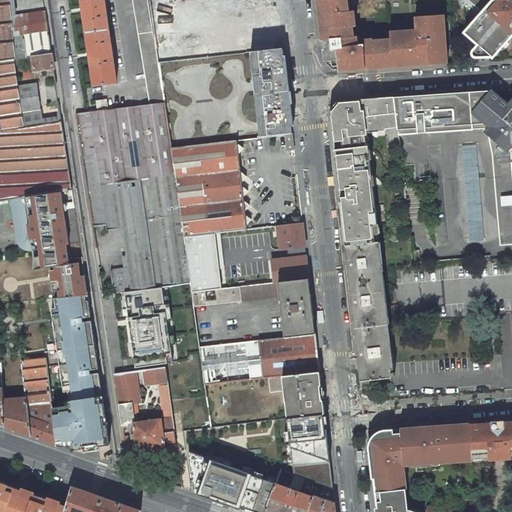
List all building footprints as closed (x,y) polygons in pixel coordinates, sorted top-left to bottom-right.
[(104,0),(81,0),(94,86),(117,83),(104,0)] [(148,0),(132,0),(150,105),(165,103),(159,63),(148,0)] [(317,0),(322,41),(323,40),(324,50),(323,50),(324,61),(332,61),(337,60),(338,66),(338,71),(365,69),(364,45),(358,45),(357,36),(354,36),(353,27),(356,27),(355,20),(352,20),(351,11),(349,11),(347,0),(317,0)] [(464,33),(478,45),(475,50),(474,51),(473,54),(473,55),(474,56),(476,57),(484,56),(488,52),(490,55),(493,57),(511,38),(511,0),(467,0),(482,13),(464,33)] [(0,60),(14,59),(26,57),(23,35),(13,37),(11,17),(10,4),(0,5),(0,60)] [(26,57),(32,56),(51,53),(46,12),(11,17),(13,37),(23,35),(26,57)] [(364,40),(364,45),(365,69),(447,64),(444,15),(415,17),(416,30),(386,32),(387,39),(372,40),(372,39),(364,40)] [(285,134),(292,133),(292,127),(283,56),(283,48),(250,52),(260,137),(285,134)] [(55,73),(51,53),(32,56),(34,76),(43,74),(42,69),(46,68),(47,74),(55,73)] [(292,127),(294,126),(286,56),(283,56),(292,127)] [(0,132),(24,128),(18,86),(14,59),(0,60),(0,132)] [(18,86),(24,128),(62,122),(60,111),(57,112),(58,117),(42,120),(36,83),(18,86)] [(511,100),(508,104),(493,91),(494,90),(394,98),(397,128),(398,135),(483,129),(511,152),(511,167),(511,196),(511,205),(511,204),(511,100)] [(335,150),(345,242),(373,239),(369,212),(374,211),(365,135),(368,135),(368,133),(386,131),(386,129),(397,128),(394,98),(338,102),(331,111),(335,150)] [(96,101),(98,111),(108,110),(106,99),(96,101)] [(85,112),(75,113),(82,155),(98,154),(103,184),(176,174),(172,147),(165,103),(150,105),(108,110),(98,111),(85,112)] [(61,192),(72,191),(62,122),(24,128),(0,132),(0,201),(10,200),(61,192)] [(287,151),(294,150),(292,133),(285,134),(287,151)] [(184,237),(215,233),(247,229),(247,225),(246,214),(245,211),(244,200),(243,197),(242,186),(242,182),(241,171),(239,154),(237,143),(237,140),(172,147),(176,174),(184,237)] [(480,241),(476,146),(462,147),(466,242),(480,241)] [(155,288),(191,282),(184,237),(176,174),(103,184),(98,154),(82,155),(92,227),(106,225),(107,230),(124,228),(128,255),(122,256),(123,268),(111,270),(113,292),(125,291),(155,288)] [(61,192),(10,200),(13,217),(16,217),(19,233),(15,234),(16,240),(18,243),(20,245),(21,246),(23,247),(24,248),(26,248),(28,248),(30,248),(30,250),(33,250),(39,249),(40,256),(42,268),(50,267),(54,267),(55,270),(58,290),(59,298),(87,295),(83,268),(82,257),(68,259),(66,245),(69,245),(61,192)] [(502,206),(511,205),(511,196),(501,197),(502,206)] [(278,225),(281,250),(288,249),(305,246),(302,222),(298,223),(278,225)] [(257,241),(265,240),(264,227),(255,228),(257,241)] [(220,280),(215,233),(184,237),(191,282),(192,292),(221,289),(220,280)] [(391,370),(376,243),(345,247),(361,381),(391,377),(391,370)] [(376,243),(391,370),(394,369),(387,310),(382,268),(379,243),(376,243)] [(289,258),(306,256),(305,246),(288,249),(289,258)] [(275,283),(278,283),(309,279),(306,256),(289,258),(272,260),(275,283)] [(490,258),(382,268),(387,310),(499,300),(509,299),(511,299),(511,257),(490,259),(490,258)] [(247,263),(249,286),(275,283),(272,260),(247,263)] [(58,290),(55,270),(50,271),(51,279),(53,291),(58,290)] [(220,280),(221,289),(246,286),(247,286),(245,277),(220,280)] [(285,337),(315,333),(309,279),(278,283),(280,297),(285,337)] [(168,385),(173,418),(175,432),(183,431),(187,430),(192,430),(211,428),(206,389),(205,385),(200,347),(194,306),(192,292),(191,282),(155,288),(166,368),(168,381),(168,385)] [(246,286),(248,300),(280,297),(278,283),(275,283),(249,286),(247,286),(246,286)] [(248,300),(246,286),(221,289),(192,292),(194,306),(248,300)] [(146,371),(166,368),(155,288),(125,291),(127,306),(136,372),(146,371)] [(57,444),(72,449),(109,444),(87,295),(59,298),(54,298),(56,308),(51,308),(56,340),(63,392),(68,392),(72,391),(73,404),(70,409),(53,412),(57,444)] [(499,310),(510,309),(509,299),(499,300),(499,310)] [(283,376),(320,371),(315,333),(285,337),(258,340),(262,378),(283,376)] [(200,347),(205,385),(262,378),(258,340),(200,347)] [(31,435),(57,444),(53,412),(52,408),(46,357),(22,360),(26,396),(31,435)] [(148,384),(168,381),(166,368),(146,371),(148,384)] [(283,376),(288,417),(325,413),(323,400),(322,398),(320,386),(321,384),(320,371),(283,376)] [(140,401),(136,372),(125,374),(115,375),(119,404),(122,426),(128,425),(128,424),(133,423),(137,449),(137,450),(176,445),(175,432),(173,418),(168,385),(163,387),(167,419),(161,419),(135,423),(132,403),(140,401)] [(65,406),(52,408),(53,412),(70,409),(73,404),(72,391),(68,392),(69,401),(65,406)] [(4,426),(31,435),(26,396),(4,398),(4,426)] [(325,413),(288,417),(294,473),(333,486),(325,413)] [(511,424),(508,421),(487,423),(484,426),(469,427),(472,459),(489,458),(489,460),(511,458),(511,456),(511,455),(511,424)] [(134,449),(137,449),(133,423),(128,424),(128,425),(129,432),(131,434),(134,449)] [(469,427),(469,424),(437,426),(385,430),(379,432),(368,445),(372,478),(374,478),(378,508),(375,508),(375,511),(418,511),(410,509),(408,510),(403,473),(401,471),(403,468),(403,465),(456,461),(456,460),(455,457),(468,456),(469,459),(472,459),(469,427)] [(265,511),(276,483),(190,452),(195,492),(250,511),(265,511)] [(9,485),(0,482),(0,511),(64,511),(65,511),(59,509),(60,504),(47,499),(45,504),(33,500),(35,495),(21,490),(19,495),(7,491),(9,485)] [(307,511),(314,496),(300,492),(291,488),(276,483),(265,511),(307,511)] [(19,495),(21,490),(9,485),(7,491),(19,495)] [(140,511),(141,510),(72,486),(70,494),(67,506),(65,511),(64,511),(140,511)] [(45,504),(47,499),(35,495),(33,500),(45,504)] [(314,496),(307,511),(335,511),(335,502),(314,495),(314,496)]
